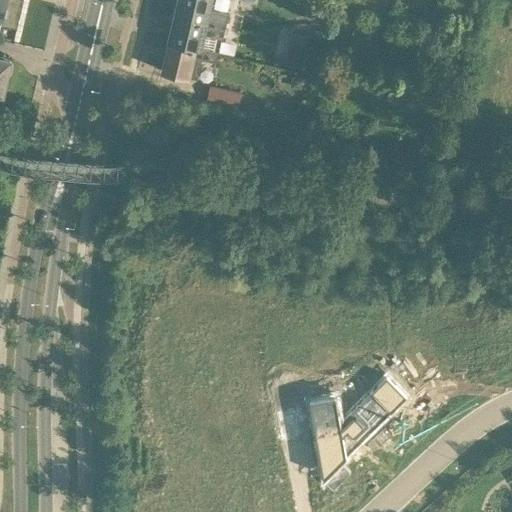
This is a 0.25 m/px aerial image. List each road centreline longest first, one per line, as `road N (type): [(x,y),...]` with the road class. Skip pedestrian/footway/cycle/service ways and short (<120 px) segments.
road 1 (secondary): [(67,156),(37,234),(26,307),(18,511)]
road 2 (secondary): [(43,511),(50,316),(67,156)]
road 3 (residential): [(380,511),(511,404)]
